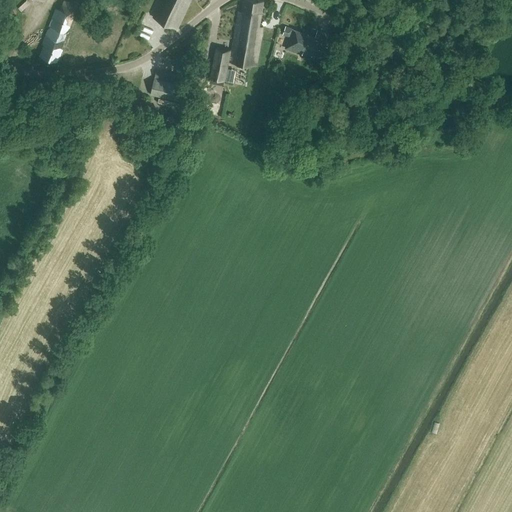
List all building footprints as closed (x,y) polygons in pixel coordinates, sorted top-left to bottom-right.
[(161,0),(153,18),(177,29),(190,0),(161,0)] [(244,0),(242,13),(238,12),(235,34),(261,38),(263,27),(259,27),(263,1),(254,0),(244,0)] [(54,65),(77,6),(64,1),(59,11),(55,9),(49,25),(51,26),(38,59),(54,65)] [(283,34),(289,37),(292,29),(285,27),(283,34)] [(292,29),(289,37),(285,48),(302,54),(303,50),(321,56),(326,41),(292,29)] [(261,38),(235,34),(230,62),(256,66),(261,38)] [(225,81),(231,51),(216,48),(210,79),(211,79),(210,83),(224,86),(225,81)] [(190,65),(179,62),(174,82),(186,85),(190,65)] [(185,103),(189,87),(154,79),(150,95),(185,103)]
